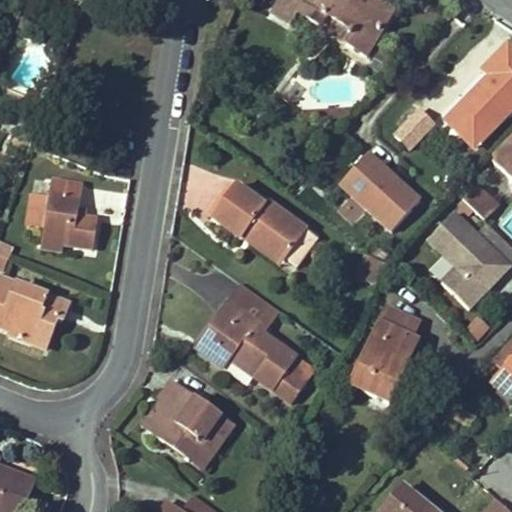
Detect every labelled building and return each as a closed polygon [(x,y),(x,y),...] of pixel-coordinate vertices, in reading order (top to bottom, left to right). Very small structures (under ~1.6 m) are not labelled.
[(371,2),(368,0),(279,0),(271,15),(291,27),(296,18),(299,14),(317,25),(320,27),(325,17),(348,31),(342,39),(347,42),(345,46),(366,59),(392,15),(371,2)] [(397,60),(378,50),(367,68),(379,76),(384,69),(390,72),(397,60)] [(511,122),(511,81),(500,70),(457,115),(471,128),(475,124),(480,129),(488,121),(500,132),(510,121),(511,122)] [(398,94),(389,86),(376,101),(384,109),(398,94)] [(117,104),(99,100),(96,119),(114,122),(117,104)] [(433,127),(418,113),(395,138),(410,152),(433,127)] [(393,238),(421,199),(363,157),(335,196),(393,238)] [(77,221),(78,213),(83,189),(51,183),(48,200),(43,232),(41,244),(62,247),(93,252),(97,224),(84,222),(77,221)] [(317,241),(306,233),(262,201),(259,205),(234,187),(211,220),(241,242),(248,233),(256,239),(253,242),(284,264),(285,262),(296,269),(317,241)] [(479,188),(468,200),(465,203),(488,224),(490,221),(502,209),(479,188)] [(27,229),(43,232),(48,200),(32,197),(27,229)] [(86,214),(78,213),(77,221),(84,222),(86,214)] [(424,246),(440,262),(426,276),(468,316),(511,270),(511,251),(486,227),(476,236),(454,215),(424,246)] [(280,269),(284,264),(253,242),(256,239),(248,233),(241,242),(248,247),(280,269)] [(61,254),(62,247),(41,244),(40,251),(61,254)] [(385,268),(386,266),(369,254),(358,278),(376,286),(385,268)] [(55,303),(0,282),(0,331),(10,335),(9,338),(30,346),(36,332),(51,338),(57,322),(58,323),(59,319),(51,315),(55,303)] [(249,292),(241,286),(219,316),(227,322),(249,292)] [(279,314),(249,292),(227,322),(219,316),(199,344),(213,355),(209,361),(224,372),(234,357),(258,374),(254,380),(291,406),(307,385),(315,373),(296,360),(262,336),(278,314),(279,314)] [(67,308),(55,303),(51,315),(59,319),(58,323),(61,324),(67,308)] [(418,326),(387,310),(351,389),(388,406),(417,344),(411,341),(418,326)] [(45,352),(51,338),(36,332),(30,346),(45,352)] [(194,350),(209,361),(213,355),(199,344),(194,350)] [(493,385),(511,403),(511,345),(495,364),(504,372),(493,385)] [(197,448),(211,458),(233,427),(172,383),(158,402),(160,404),(170,411),(165,419),(161,415),(147,434),(187,462),(197,448)] [(141,429),(147,434),(161,415),(165,419),(170,411),(160,404),(154,411),(141,429)] [(473,419),(457,409),(451,418),(467,429),(473,419)] [(286,441),(276,454),(291,465),(299,450),(286,441)] [(201,472),(211,458),(197,448),(187,462),(201,472)] [(0,511),(23,511),(34,485),(0,471),(0,511)] [(428,511),(402,490),(384,511),(428,511)] [(212,511),(192,498),(182,511),(177,511),(167,504),(160,511),(212,511)] [(505,511),(504,511),(495,502),(485,511),(505,511)]
